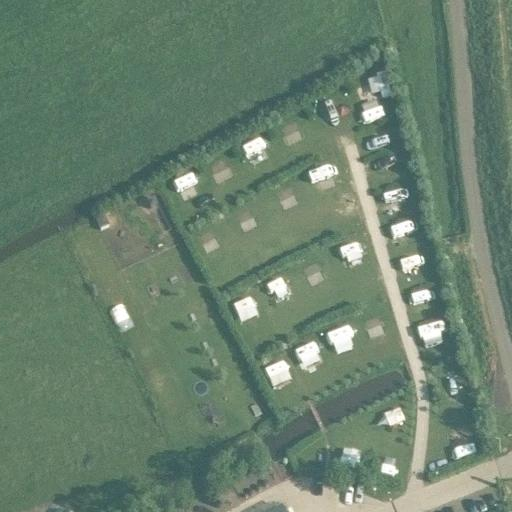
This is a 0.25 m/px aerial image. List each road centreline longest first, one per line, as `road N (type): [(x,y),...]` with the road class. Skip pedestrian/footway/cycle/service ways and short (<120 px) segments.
road 1 (tertiary): [(511,394),(461,157),(450,0)]
road 2 (track): [(344,138),(420,395),(414,494)]
